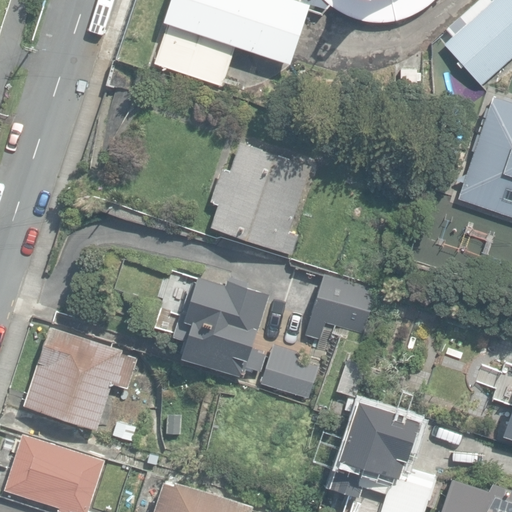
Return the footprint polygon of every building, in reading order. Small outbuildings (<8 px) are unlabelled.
[(291,63),(310,3),(300,0),(171,0),(165,22),(168,23),(155,63),(223,85),(236,45),(291,63)] [(300,0),(310,3),(323,7),(329,3),(332,5),(337,9),(341,11),(346,14),(351,16),(356,18),(362,19),(367,20),(373,21),(378,21),(384,21),(389,21),(395,20),(400,19),(405,17),(410,15),(415,13),(420,10),(425,7),(429,4),(433,0),(300,0)] [(511,0),(490,0),(444,41),(481,83),(511,55),(511,0)] [(402,90),(418,90),(418,69),(402,69),(402,90)] [(511,101),(490,94),(455,200),(511,218),(511,101)] [(211,226),(293,254),(300,233),(290,230),(312,166),(241,141),(231,169),(223,166),(211,202),(219,204),(211,226)] [(151,273),(135,267),(127,284),(143,291),(151,273)] [(383,290),(325,272),(305,334),(320,339),(325,322),(368,335),(383,290)] [(182,356),(244,376),(247,367),(261,371),(267,352),(259,350),(260,347),(254,345),(271,292),(227,278),(226,283),(199,275),(187,312),(182,310),(174,335),(188,339),(182,356)] [(24,404),(97,429),(113,383),(128,388),(139,358),(122,352),(123,349),(52,324),(24,404)] [(262,382),(310,396),(319,364),(299,358),(301,350),(274,341),(262,382)] [(340,389),(357,395),(369,359),(352,353),(340,389)] [(487,409),(491,395),(472,390),(468,404),(487,409)] [(380,511),(425,511),(438,475),(404,464),(406,458),(408,459),(421,417),(359,397),(330,486),(370,499),(373,487),(387,492),(380,511)] [(330,410),(349,416),(354,403),(334,397),(330,410)] [(511,437),(511,406),(503,435),(511,437)] [(186,414),(166,413),(165,433),(185,434),(186,414)] [(113,434),(133,439),(137,425),(117,420),(113,434)] [(70,511),(71,510),(77,511),(87,511),(105,459),(25,433),(7,489),(60,506),(59,510),(65,511),(70,511)] [(251,511),(254,505),(176,480),(176,483),(165,479),(154,511),(251,511)]
